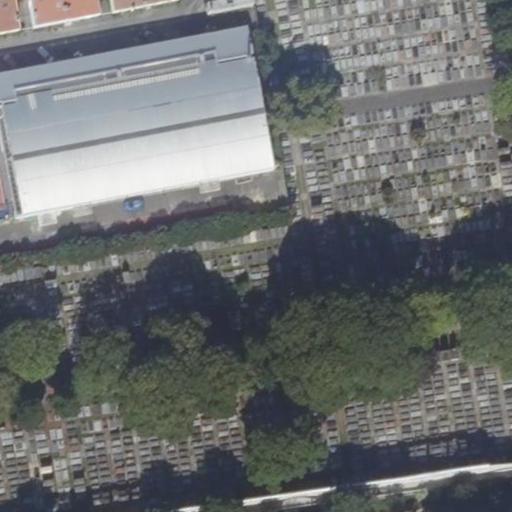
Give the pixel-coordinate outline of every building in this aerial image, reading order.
[(9,0),(0,0),(0,32),(15,30),(9,0)] [(24,0),(29,27),(94,14),(91,0),(105,0),(108,12),(169,0),(24,0)] [(253,8),(251,0),(216,0),(217,4),(209,5),(211,15),(253,8)] [(274,172),(247,28),(0,74),(0,104),(0,105),(21,219),(274,172)] [(471,469),(511,464),(511,380),(481,384),(481,380),(469,381),(471,397),(462,398),(471,469)]
